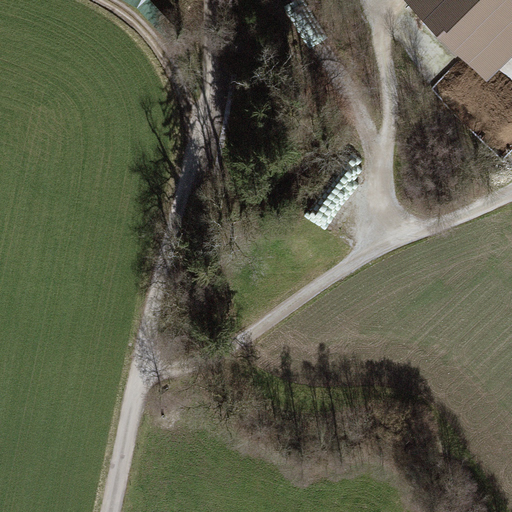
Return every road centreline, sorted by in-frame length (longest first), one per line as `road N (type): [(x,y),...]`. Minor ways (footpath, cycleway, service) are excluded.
road 1 (track): [(139,369),(218,355),(350,264),(511,189)]
road 2 (track): [(200,126),(109,511)]
road 3 (track): [(105,0),(143,26),(165,55),(200,126)]
road 4 (track): [(213,0),(200,126)]
